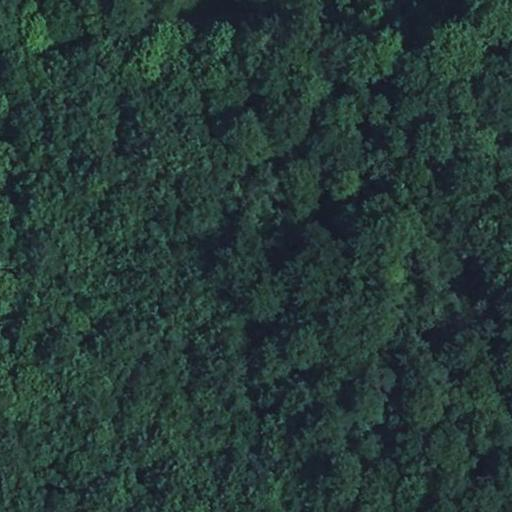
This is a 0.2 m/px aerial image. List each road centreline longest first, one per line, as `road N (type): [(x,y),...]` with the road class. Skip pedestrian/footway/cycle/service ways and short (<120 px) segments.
road 1 (track): [(510,0),(186,41)]
road 2 (track): [(186,41),(0,65)]
